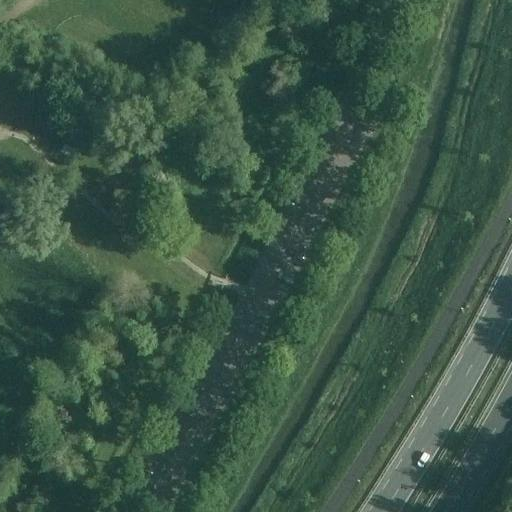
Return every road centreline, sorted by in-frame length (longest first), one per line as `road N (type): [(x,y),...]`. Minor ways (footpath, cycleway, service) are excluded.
road 1 (unclassified): [(136,511),(352,96)]
road 2 (primary): [(511,287),(382,511)]
road 3 (primary): [(444,511),(511,397)]
